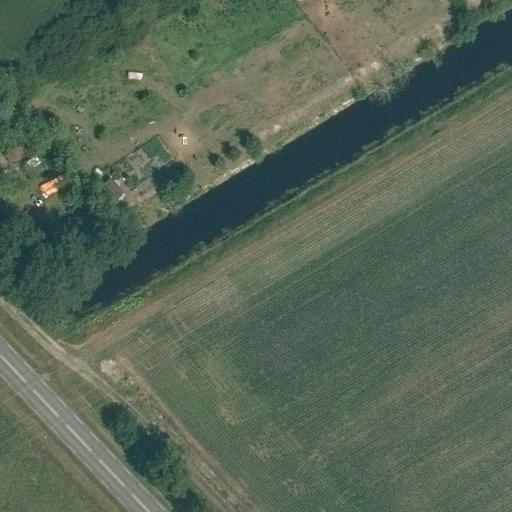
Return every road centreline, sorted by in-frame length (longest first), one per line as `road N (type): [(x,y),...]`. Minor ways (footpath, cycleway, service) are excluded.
road 1 (track): [(228,511),(0,289)]
road 2 (primary): [(147,511),(0,356)]
